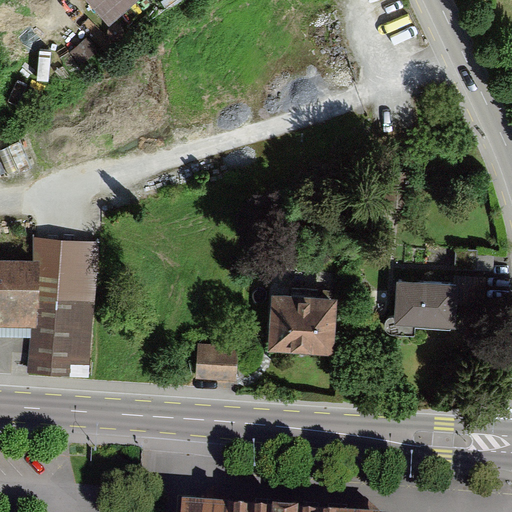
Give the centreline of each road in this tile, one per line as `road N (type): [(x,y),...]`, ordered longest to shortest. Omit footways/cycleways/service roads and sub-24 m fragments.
road 1 (primary): [(0,408),(511,443)]
road 2 (track): [(0,196),(54,198),(464,57)]
road 3 (residential): [(437,0),(511,160)]
